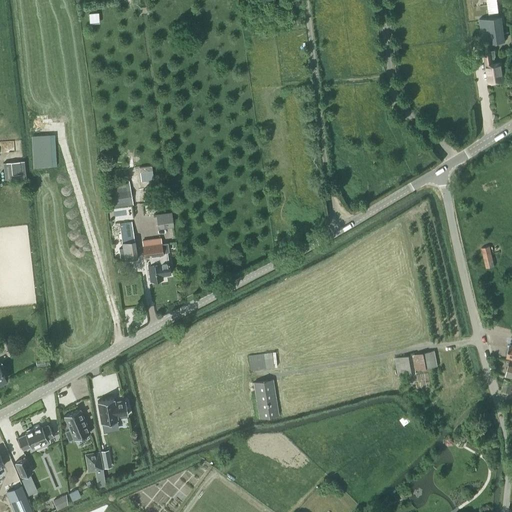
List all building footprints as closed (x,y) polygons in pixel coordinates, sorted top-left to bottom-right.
[(483,44),(503,41),(497,6),(496,0),(486,0),(489,18),(479,19),(483,44)] [(484,52),(485,59),(489,82),(503,80),(500,62),(495,63),(494,57),(495,56),(494,51),(490,51),(484,52)] [(49,134),(32,136),(32,147),(33,167),(51,166),(50,146),(49,134)] [(24,160),(3,163),(5,182),(26,179),(24,160)] [(125,181),(106,184),(109,204),(128,201),(125,181)] [(158,229),(173,227),(171,212),(156,214),(158,229)] [(119,223),(124,260),(137,259),(132,222),(119,223)] [(168,262),(167,252),(162,253),(161,244),(143,246),(145,257),(150,257),(151,264),(148,265),(150,281),(162,279),(162,276),(170,274),(168,262)] [(510,393),(511,383),(511,381),(504,379),(501,391),(510,393)] [(259,418),(278,415),(272,380),(253,383),(259,418)] [(114,402),(114,399),(97,401),(97,402),(98,402),(101,422),(101,423),(118,420),(117,420),(117,416),(127,415),(128,415),(125,400),(125,401),(114,402)] [(74,440),(90,433),(80,409),(64,416),(70,430),(66,432),(69,441),(74,439),(74,440)] [(25,433),(25,435),(17,438),(22,449),(30,446),(31,447),(34,446),(35,448),(46,443),(45,442),(48,440),(47,438),(53,436),(49,425),(42,427),(41,426),(40,426),(39,424),(33,427),(33,429),(25,433)] [(88,471),(102,469),(99,452),(85,454),(88,471)] [(26,458),(15,462),(21,477),(32,472),(26,458)] [(15,511),(32,511),(19,481),(5,487),(15,511)]
